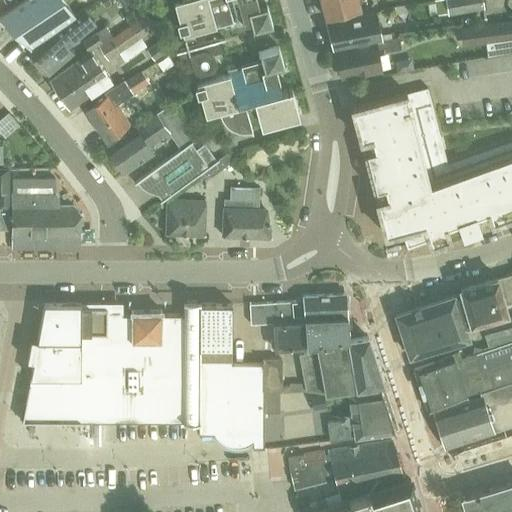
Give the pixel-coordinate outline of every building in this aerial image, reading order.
[(75,16),(64,0),(22,0),(0,15),(0,19),(29,47),(75,16)] [(180,31),(182,30),(184,34),(216,25),(216,24),(229,20),(231,30),(252,24),(253,29),(273,24),(267,4),(259,6),(257,0),(179,0),(174,1),(180,21),(177,22),(180,31)] [(321,0),(327,19),(361,9),(358,0),(321,0)] [(439,0),(438,0),(440,13),(448,11),(448,13),(484,7),(482,0),(439,0)] [(141,37),(155,27),(145,13),(111,37),(110,36),(98,44),(99,45),(108,59),(120,52),(125,60),(146,45),(141,37)] [(383,40),(383,39),(377,13),(329,23),(335,49),(383,40)] [(67,44),(84,30),(73,18),(56,33),(55,32),(30,54),(48,74),(73,52),(67,44)] [(462,46),(489,43),(511,39),(511,18),(459,26),(462,46)] [(98,44),(110,36),(104,27),(82,41),(88,51),(91,50),(99,45),(98,44)] [(219,39),(218,36),(196,42),(195,37),(176,42),(178,50),(176,51),(176,53),(181,51),(184,60),(190,58),(191,63),(192,66),(193,68),(194,70),(196,72),(198,74),(201,75),(203,75),(206,75),(208,75),(211,73),(213,72),(215,70),(216,68),(217,66),(217,64),(217,62),(217,60),(216,57),(214,55),(213,54),(222,51),(219,41),(225,39),(224,37),(219,39)] [(383,40),(335,49),(341,79),(383,71),(378,47),(384,46),(385,51),(401,48),(399,37),(399,36),(383,39),(383,40)] [(147,49),(155,59),(170,48),(163,38),(147,49)] [(198,85),(195,86),(197,95),(201,94),(206,115),(220,111),(221,113),(222,116),(223,118),(225,120),(227,123),(229,124),(232,126),(234,128),(237,129),(240,129),(243,129),(246,129),(249,129),(251,129),(252,131),(253,131),(245,100),(254,97),(261,124),(299,113),(292,87),(282,89),(276,66),(284,64),(278,45),(259,51),(261,58),(241,64),(242,67),(229,71),(230,73),(197,82),(198,85)] [(91,50),(88,51),(89,52),(50,79),(70,108),(111,80),(91,50)] [(150,82),(141,70),(125,80),(124,79),(104,92),(106,95),(86,108),(107,141),(131,125),(117,104),(134,93),(133,92),(150,82)] [(511,139),(447,162),(443,145),(428,86),(352,106),(385,233),(402,229),(406,240),(427,233),(431,243),(511,213),(511,139)] [(125,172),(154,152),(149,145),(169,131),(156,113),(107,147),(125,172)] [(196,148),(194,145),(191,142),(193,140),(192,139),(134,182),(135,182),(137,181),(141,185),(143,187),(148,190),(158,203),(161,201),(200,172),(205,180),(234,160),(228,151),(218,158),(216,159),(204,142),(196,148)] [(0,208),(10,209),(10,167),(0,166),(0,208)] [(21,174),(21,188),(64,188),(64,174),(21,174)] [(231,186),(231,197),(224,197),(223,234),(271,236),(266,208),(258,208),(259,187),(231,186)] [(80,234),(80,213),(74,205),(59,205),(59,197),(55,193),(13,193),(13,233),(80,234)] [(204,233),(205,201),(173,200),(166,203),(165,208),(164,232),(204,233)] [(458,294),(468,324),(471,324),(508,313),(505,304),(511,301),(511,273),(497,277),(460,287),(462,294),(458,294)] [(306,316),(347,314),(346,293),(303,295),(303,299),(250,302),(251,323),(273,322),(306,320),(306,316)] [(468,324),(458,294),(455,295),(454,294),(400,312),(414,355),(469,337),(465,326),(468,324)] [(263,362),(232,362),(232,303),(201,303),(201,300),(183,300),(183,314),(162,314),(162,309),(131,309),(131,313),(123,313),(123,306),(81,306),(81,302),(44,302),(37,338),(31,337),(27,359),(33,361),(22,421),(199,421),(199,433),(214,433),(215,435),(217,437),(218,439),(220,440),(222,442),(223,443),(225,444),(227,445),(230,446),(232,447),(234,447),(236,447),(239,447),(241,447),(245,446),(247,445),(249,444),(253,442),(253,447),(264,447),(264,412),(264,389),(263,389),(263,362)] [(317,342),(348,338),(347,314),(306,316),(306,320),(273,322),(274,348),(309,346),(309,348),(317,342)] [(486,339),(511,331),(511,315),(481,325),(486,339)] [(305,389),(325,392),(383,383),(368,335),(348,338),(317,342),(309,348),(309,351),(299,353),(304,382),(305,389)] [(479,391),(511,380),(511,340),(461,358),(459,350),(451,353),(452,354),(414,367),(428,409),(479,391)] [(305,389),(304,382),(290,382),(290,384),(282,385),(282,358),(263,358),(263,362),(263,389),(264,389),(265,389),(279,389),(278,390),(290,389),(290,392),(304,392),(305,389)] [(511,380),(479,391),(481,397),(434,412),(446,447),(511,424),(511,380)] [(356,437),(396,431),(381,386),(348,391),(352,413),(342,414),(343,418),(327,421),(330,440),(356,436),(356,437)] [(280,392),(290,392),(290,389),(278,390),(279,389),(265,389),(264,389),(264,412),(280,412),(280,402),(283,402),(283,395),(280,395),(280,392)] [(323,394),(311,397),(313,410),(326,408),(323,394)] [(342,500),(361,494),(360,490),(403,478),(392,440),(328,450),(331,462),(324,464),(322,452),(288,456),(290,470),(298,469),(302,485),(335,475),(342,500)] [(420,511),(410,479),(369,493),(369,492),(361,494),(342,500),(343,501),(308,511),(420,511)] [(511,511),(511,481),(465,496),(465,495),(461,496),(465,511),(511,511)]
